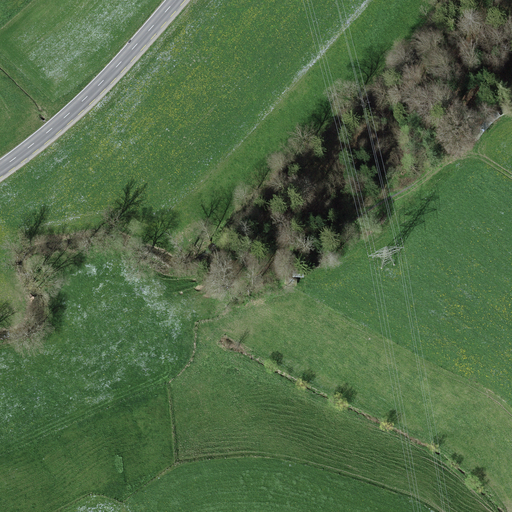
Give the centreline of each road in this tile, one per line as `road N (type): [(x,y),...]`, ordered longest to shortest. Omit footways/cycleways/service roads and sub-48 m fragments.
road 1 (secondary): [(175,0),(82,101),(0,168)]
road 2 (track): [(372,210),(462,154),(511,176)]
